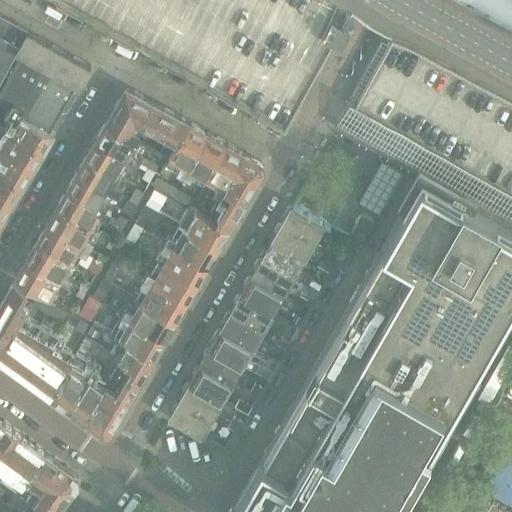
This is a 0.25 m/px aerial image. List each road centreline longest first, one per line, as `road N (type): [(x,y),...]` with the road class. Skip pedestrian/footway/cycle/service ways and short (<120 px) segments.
road 1 (residential): [(291,154),(115,468)]
road 2 (residential): [(349,255),(195,511)]
road 3 (residential): [(120,61),(0,278)]
road 4 (residential): [(291,154),(120,61)]
road 5 (residential): [(115,468),(0,381)]
road 6 (tertiary): [(511,65),(395,0)]
road 7 (residential): [(11,0),(120,61)]
